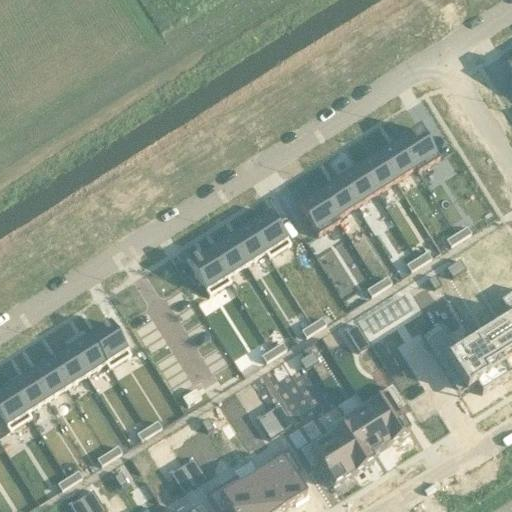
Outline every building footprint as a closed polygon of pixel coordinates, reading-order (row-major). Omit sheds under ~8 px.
[(419,131),(398,144),(416,173),(415,174),(417,177),(418,176),(439,163),(419,131)] [(398,144),(378,157),(396,185),(415,174),(416,173),(398,144)] [(378,157),(358,169),(376,198),(396,185),(378,157)] [(358,169),(338,182),(357,210),(376,198),(358,169)] [(338,182),(318,194),(337,223),(337,222),(357,210),(338,182)] [(318,194),(298,207),(318,239),(339,226),(340,226),(337,222),(337,223),(318,194)] [(269,215),(249,228),(267,256),(266,257),(269,262),(270,262),(290,249),(269,215)] [(249,228),(229,240),(247,269),(266,257),(267,256),(249,228)] [(466,230),(456,237),(460,244),(471,237),(466,230)] [(456,237),(446,243),(450,250),(460,244),(456,237)] [(229,240),(209,253),(227,281),(228,281),(247,269),(229,240)] [(209,253),(188,266),(209,300),(230,287),(231,286),(228,281),(227,281),(209,253)] [(427,255),(416,262),(421,269),(431,262),(427,255)] [(416,262),(406,268),(410,275),(421,269),(416,262)] [(459,263),(452,267),(459,277),(466,273),(459,263)] [(452,267),(445,271),(452,282),(459,277),(452,267)] [(434,278),(427,283),(434,293),(441,289),(434,278)] [(387,280),(377,287),(381,294),(391,287),(387,280)] [(377,287),(366,293),(371,300),(381,294),(377,287)] [(403,298),(395,303),(404,316),(412,311),(403,298)] [(395,303),(388,307),(396,321),(404,316),(395,303)] [(388,307),(381,312),(389,325),(396,321),(388,307)] [(381,312),(373,317),(381,330),(389,325),(381,312)] [(373,317),(365,322),(373,335),(381,330),(373,317)] [(322,321),(311,328),(316,335),(326,328),(322,321)] [(511,321),(458,356),(447,363),(466,394),(475,388),(481,398),(511,378),(511,321)] [(109,325),(89,338),(107,367),(106,368),(109,373),(110,372),(131,359),(109,325)] [(357,327),(344,335),(351,345),(358,356),(370,348),(363,338),(357,327)] [(311,328),(301,334),(305,341),(316,335),(311,328)] [(89,338),(69,351),(87,380),(106,368),(107,367),(89,338)] [(282,346),(272,353),(276,360),(286,353),(282,346)] [(69,351),(49,363),(67,392),(87,380),(69,351)] [(272,353),(261,359),(266,366),(276,360),(272,353)] [(312,355),(306,359),(312,370),(313,369),(319,365),(312,355)] [(306,359),(299,363),(305,374),(312,370),(306,359)] [(49,363),(29,376),(47,405),(67,392),(49,363)] [(29,376),(9,388),(27,417),(28,417),(47,405),(29,376)] [(9,388),(0,394),(0,420),(9,435),(30,422),(31,422),(28,417),(27,417),(9,388)] [(391,390),(363,407),(389,449),(409,436),(394,412),(402,408),(391,390)] [(195,392),(182,401),(187,410),(201,401),(195,392)] [(280,407),(268,414),(282,436),(294,428),(287,417),(280,407)] [(345,419),(343,420),(343,421),(345,420),(370,461),(389,449),(363,407),(345,419)] [(268,414),(256,422),(263,432),(270,443),(282,436),(268,414)] [(325,433),(324,433),(327,438),(328,437),(354,478),(374,466),(370,461),(345,420),(343,421),(325,433)] [(207,421),(200,425),(207,436),(214,431),(207,421)] [(157,425),(147,431),(151,438),(161,432),(157,425)] [(147,431),(136,438),(141,445),(151,438),(147,431)] [(327,438),(299,455),(310,472),(318,467),(333,491),(354,478),(328,437),(327,438)] [(117,450),(107,456),(111,463),(122,457),(117,450)] [(258,472),(257,472),(260,477),(261,476),(283,511),(288,511),(306,501),(292,479),(300,475),(287,454),(258,472)] [(107,456),(97,463),(101,470),(111,463),(107,456)] [(193,461),(181,469),(195,490),(207,483),(200,472),(193,461)] [(181,469),(169,477),(176,487),(183,498),(195,490),(181,469)] [(78,475),(67,481),(72,488),(82,481),(78,475)] [(120,476),(113,480),(120,490),(127,486),(120,476)] [(241,488),(240,489),(254,511),(283,511),(261,476),(260,477),(241,488)] [(235,481),(206,499),(214,511),(254,511),(240,489),(241,488),(236,480),(235,481)] [(67,481),(57,487),(61,494),(72,488),(67,481)] [(92,493),(80,501),(87,511),(104,511),(99,504),(92,493)] [(87,511),(80,501),(68,508),(70,511),(87,511)]
